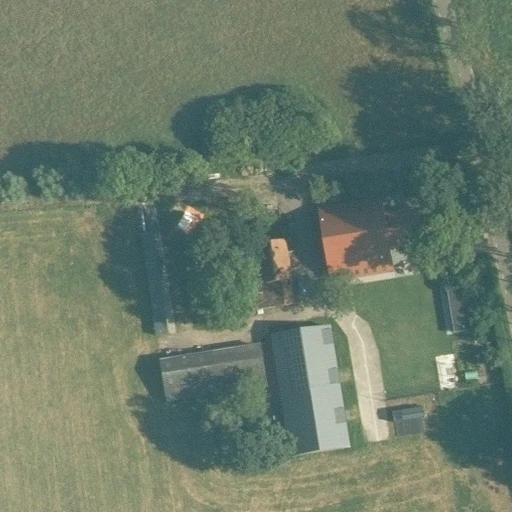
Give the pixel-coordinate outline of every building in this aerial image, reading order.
[(329,281),(384,272),(393,271),(390,250),(428,244),(422,210),(385,216),(382,200),(318,210),(329,281)] [(144,233),(157,334),(171,332),(157,231),(144,233)] [(286,242),(236,250),(247,312),(294,305),(286,242)] [(451,290),(458,331),(476,328),(470,287),(451,290)] [(330,327),(272,336),(291,457),(349,447),(330,327)] [(267,387),(261,345),(160,361),(167,402),(267,387)]
